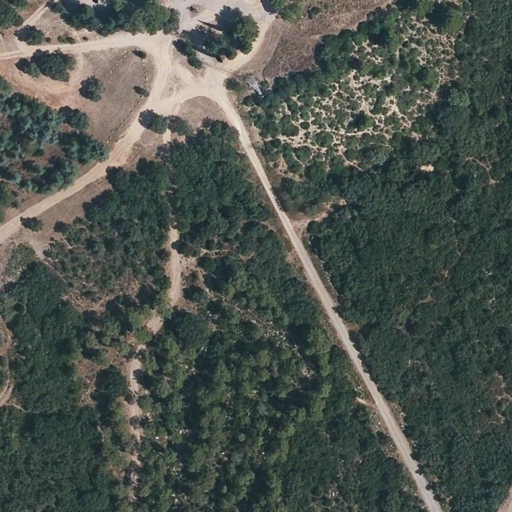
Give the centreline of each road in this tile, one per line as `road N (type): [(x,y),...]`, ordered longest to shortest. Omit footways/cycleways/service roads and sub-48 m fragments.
road 1 (track): [(193,30),(437,511)]
road 2 (track): [(193,30),(167,42),(141,121),(111,163),(0,234)]
road 3 (track): [(0,56),(167,42)]
